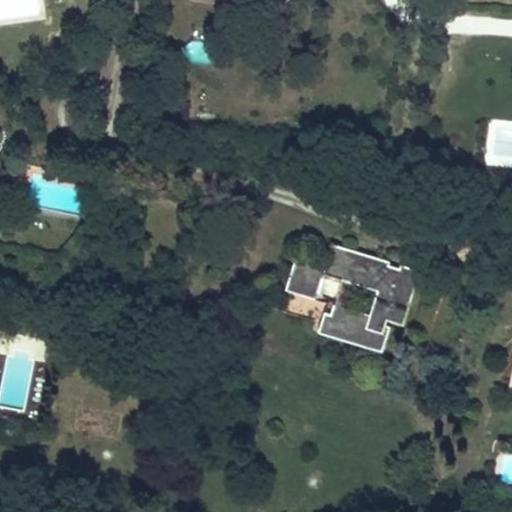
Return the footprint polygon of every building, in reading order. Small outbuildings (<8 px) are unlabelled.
[(270,0),(190,0),(269,9),(270,0)] [(403,186),(407,170),(389,165),(385,181),(403,186)] [(413,188),(416,171),(407,170),(403,186),(413,188)] [(480,242),(452,232),(443,262),(473,272),(480,242)] [(407,326),(422,271),(334,244),(328,268),(297,258),(288,291),(330,303),(320,333),(384,353),(393,322),(407,326)]
